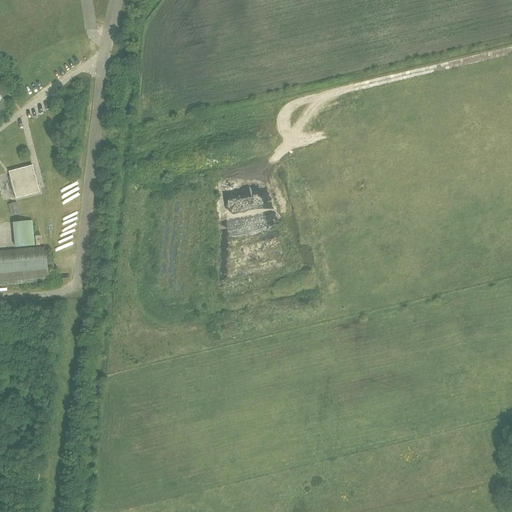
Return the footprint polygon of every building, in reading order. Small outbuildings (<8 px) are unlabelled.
[(4,90),(14,94),(16,93),(16,92),(14,93),(4,89),(5,82),(7,81),(7,80),(5,81),(4,90)] [(0,113),(8,108),(5,104),(2,100),(8,96),(7,95),(4,90),(0,84),(0,113)] [(35,177),(32,166),(8,172),(15,199),(39,193),(36,181),(35,182),(34,178),(35,177)] [(33,221),(15,222),(16,243),(34,241),(33,221)] [(45,247),(0,251),(0,286),(48,282),(47,272),(54,271),(53,256),(46,257),(45,247)]
